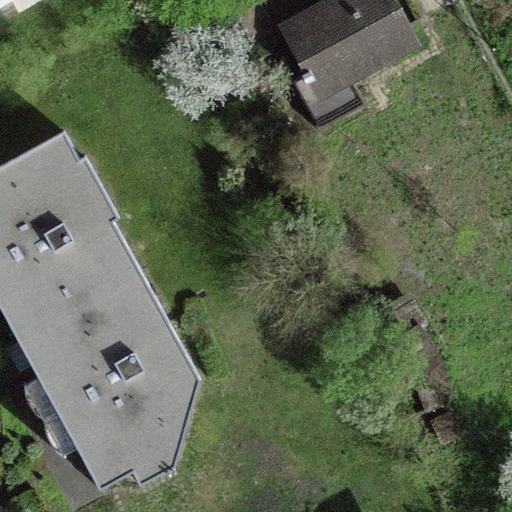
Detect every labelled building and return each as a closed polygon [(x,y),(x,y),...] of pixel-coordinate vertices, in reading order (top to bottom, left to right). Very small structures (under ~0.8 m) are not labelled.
[(0,0),(0,9),(16,0),(0,0)] [(244,65),(236,52),(303,16),(293,0),(225,0),(234,16),(220,23),(230,42),(221,47),(233,71),(244,65)] [(348,80),(412,46),(387,0),(342,0),(282,33),(305,76),(289,85),(316,135),(364,109),(348,80)] [(0,284),(3,290),(0,298),(0,310),(24,354),(37,376),(53,381),(80,429),(75,446),(98,489),(131,471),(139,484),(175,465),(200,378),(113,221),(119,217),(84,155),(79,158),(63,130),(0,164),(0,284)] [(384,347),(387,345),(409,383),(437,367),(416,330),(401,338),(392,322),(376,332),(384,347)]
